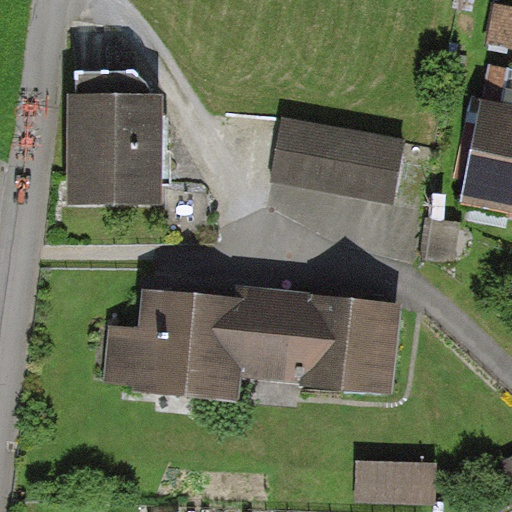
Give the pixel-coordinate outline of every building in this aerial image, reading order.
[(511,4),(486,0),(484,0),(477,41),(511,47),(511,4)] [(155,199),(158,107),(69,104),(66,196),(155,199)] [(511,220),(511,120),(456,113),(443,212),(511,220)] [(410,133),(275,117),(267,183),(402,199),(410,133)] [(400,305),(125,282),(121,324),(98,322),(93,385),(223,396),(225,380),(267,384),(266,400),(391,411),(400,305)] [(511,447),(501,447),(500,495),(511,495),(511,447)] [(442,464),(352,459),(350,503),(440,507),(442,464)]
